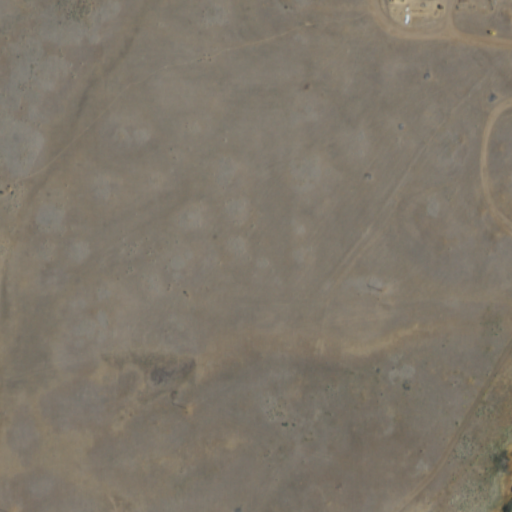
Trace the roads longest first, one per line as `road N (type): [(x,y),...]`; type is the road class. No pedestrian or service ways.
road 1 (track): [(51,511),(323,349),(403,313),(438,249),(511,174)]
road 2 (track): [(511,345),(434,476),(398,511)]
